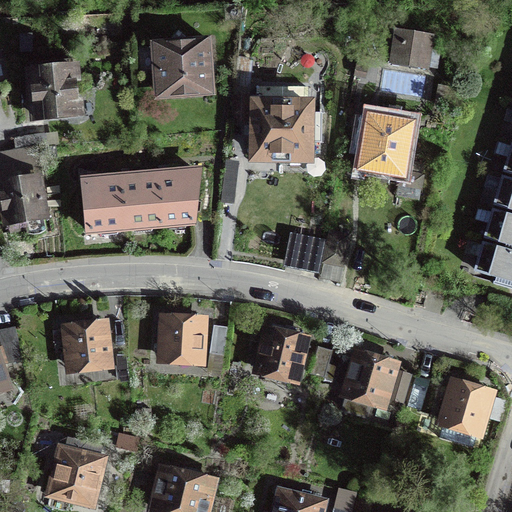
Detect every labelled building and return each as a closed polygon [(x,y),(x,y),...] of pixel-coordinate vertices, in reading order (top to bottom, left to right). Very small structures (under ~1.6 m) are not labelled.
[(432,37),(396,31),(391,61),(428,67),(432,37)] [(238,59),(251,60),(252,54),(260,40),(240,38),(238,59)] [(157,68),(159,95),(207,91),(205,63),(211,63),(209,41),(158,45),(160,68),(157,68)] [(28,62),(34,116),(78,112),(72,58),(28,62)] [(251,60),(238,59),(234,96),(247,96),(248,79),(250,75),(251,60)] [(308,113),(309,88),(257,87),(256,156),(307,157),(307,142),(321,142),(321,113),(308,113)] [(247,96),(234,96),(234,121),(250,121),(250,96),(247,96)] [(371,119),(361,117),(358,141),(367,142),(363,166),(400,172),(398,185),(421,188),(423,174),(402,171),(409,125),(371,119)] [(42,135),(20,138),(20,150),(35,147),(44,146),(42,135)] [(20,150),(0,153),(0,160),(2,170),(38,164),(35,147),(20,150)] [(198,173),(158,176),(162,223),(193,220),(198,173)] [(121,179),(126,227),(162,223),(158,176),(121,179)] [(511,178),(502,176),(494,204),(511,209),(511,178)] [(36,177),(1,184),(3,193),(0,193),(0,209),(5,209),(8,221),(25,218),(26,223),(25,223),(26,232),(29,233),(31,233),(34,233),(36,233),(39,232),(41,231),(43,230),(45,228),(36,177)] [(121,179),(84,182),(88,230),(126,227),(121,179)] [(511,214),(493,209),(484,238),(506,244),(505,249),(504,250),(511,251),(511,214)] [(342,264),(348,236),(331,233),(325,261),(342,264)] [(323,241),(308,238),(302,268),(317,272),(323,241)] [(483,242),(475,270),(497,277),(495,281),(494,281),(494,283),(511,288),(511,251),(504,250),(505,249),(483,242)] [(203,319),(163,317),(161,357),(201,359),(203,319)] [(104,322),(65,327),(69,367),(109,363),(104,322)] [(223,356),(227,327),(214,325),(210,354),(223,356)] [(22,359),(15,329),(0,331),(0,336),(6,362),(22,359)] [(307,339),(266,329),(257,369),(297,379),(307,339)] [(332,350),(318,346),(310,374),(324,377),(332,350)] [(396,364),(357,353),(345,392),(349,393),(344,410),(366,416),(371,399),(385,403),(396,364)] [(410,375),(396,371),(389,397),(402,401),(410,375)] [(430,381),(415,376),(407,405),(422,410),(430,381)] [(442,420),(480,431),(492,392),(453,381),(442,420)] [(65,450),(61,449),(50,493),(92,504),(103,459),(99,458),(102,446),(68,438),(65,450)] [(206,511),(214,481),(162,468),(152,507),(172,511),(206,511)] [(353,493),(340,490),(336,508),(349,510),(353,493)] [(281,492),(275,511),(320,511),(323,503),(281,492)] [(367,511),(369,503),(357,501),(354,511),(367,511)]
